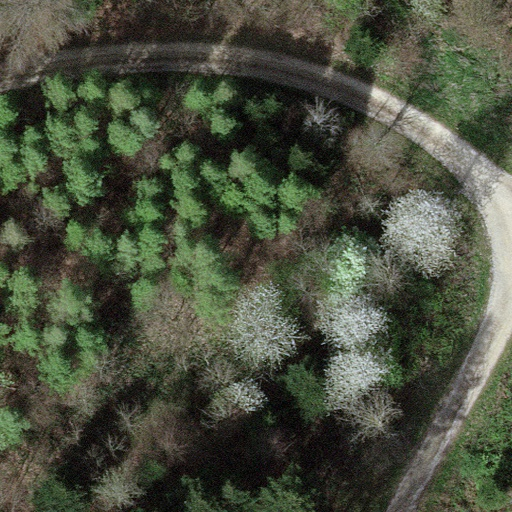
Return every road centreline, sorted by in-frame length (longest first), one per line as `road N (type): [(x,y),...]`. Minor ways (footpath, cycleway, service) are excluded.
road 1 (track): [(511,184),(380,97),(267,58),(136,56),(0,78)]
road 2 (track): [(511,285),(401,511)]
